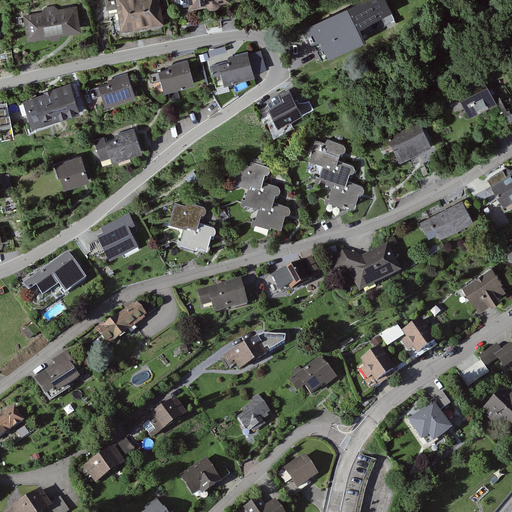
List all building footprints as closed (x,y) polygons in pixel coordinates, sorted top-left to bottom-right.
[(166,24),(161,0),(117,0),(123,32),(166,24)] [(233,3),(232,0),(178,0),(179,2),(188,0),(191,0),(194,10),(233,3)] [(369,39),(367,36),(382,28),(384,32),(397,25),(384,0),(366,0),(326,21),(328,25),(318,30),(317,28),(307,33),(322,63),(369,39)] [(28,42),(48,39),(52,42),(59,40),(61,37),(81,33),(77,7),(59,10),(54,6),(45,7),(42,13),(23,16),(28,42)] [(257,77),(251,55),(222,63),(228,86),(257,77)] [(197,86),(190,61),(170,67),(171,70),(161,73),(168,95),(197,86)] [(101,96),(106,110),(136,100),(127,74),(108,81),(109,85),(90,91),(93,99),(101,96)] [(32,131),(80,115),(70,84),(43,93),(44,95),(23,102),(32,131)] [(464,109),(470,120),(497,105),(488,88),(460,102),(464,109)] [(455,113),(464,109),(460,102),(459,100),(450,104),(455,113)] [(311,101),(303,103),(305,113),(313,112),(311,101)] [(0,130),(12,128),(7,103),(0,104),(0,130)] [(273,115),(282,136),(309,123),(299,103),(273,115)] [(434,148),(422,124),(391,139),(402,163),(434,148)] [(145,153),(136,130),(98,145),(106,167),(145,153)] [(346,147),(330,142),(329,145),(319,142),(313,161),(327,166),(322,181),(336,185),(331,200),(358,208),(365,187),(353,183),(358,168),(341,162),(346,147)] [(92,181),(83,156),(58,165),(67,189),(92,181)] [(261,168),(242,163),(237,183),(250,186),(246,204),(260,208),(256,223),(286,231),(292,208),(279,205),(283,189),(268,185),(273,167),(262,164),(261,168)] [(511,204),(511,172),(511,173),(511,174),(511,176),(495,186),(508,207),(511,204)] [(475,223),(465,202),(423,222),(429,233),(439,228),(444,238),(475,223)] [(189,207),(178,204),(172,225),(186,229),(182,245),(210,252),(216,228),(204,225),(208,208),(190,203),(189,207)] [(137,224),(132,214),(115,224),(118,228),(97,239),(109,262),(141,245),(131,228),(137,224)] [(0,244),(8,243),(4,225),(0,226),(0,244)] [(350,276),(359,295),(401,275),(387,246),(362,258),(342,250),(335,270),(350,276)] [(88,280),(70,254),(27,285),(32,292),(39,287),(46,297),(62,285),(68,294),(88,280)] [(325,275),(315,256),(274,276),(282,293),(291,288),(292,291),(325,275)] [(511,292),(494,269),(468,288),(484,311),(511,292)] [(250,306),(243,281),(200,292),(204,309),(214,307),(216,314),(250,306)] [(150,319),(139,305),(99,333),(110,347),(150,319)] [(439,343),(424,321),(406,333),(410,339),(406,341),(413,352),(417,349),(421,355),(439,343)] [(405,337),(397,323),(380,333),(389,347),(405,337)] [(41,334),(34,326),(26,333),(32,341),(41,334)] [(264,335),(259,338),(259,337),(224,358),(230,367),(234,364),(240,374),(270,356),(269,355),(285,346),(286,340),(281,339),(264,335)] [(511,366),(511,345),(504,352),(500,346),(483,358),(491,369),(501,361),(507,369),(511,366)] [(398,370),(383,348),(364,362),(367,366),(362,370),(369,380),(373,377),(378,384),(398,370)] [(58,398),(80,383),(69,366),(73,363),(67,354),(52,364),(55,368),(34,382),(46,401),(56,394),(58,398)] [(327,390),(337,382),(320,359),(288,382),(297,393),(303,389),(311,399),(326,388),(327,390)] [(511,395),(506,390),(486,411),(497,421),(502,416),(511,426),(511,395)] [(453,405),(445,393),(432,402),(435,407),(412,423),(431,450),(458,432),(443,411),(453,405)] [(273,416),(260,397),(253,402),(255,404),(246,410),(246,415),(241,419),(251,435),(260,429),(264,428),(266,425),(266,421),(273,416)] [(189,416),(179,400),(143,424),(154,440),(189,416)] [(12,408),(7,401),(0,405),(0,406),(4,413),(12,408)] [(0,442),(27,426),(17,409),(0,418),(0,442)] [(139,452),(131,440),(86,470),(98,487),(129,466),(126,460),(139,452)] [(320,476),(307,457),(300,462),(286,471),(299,490),(320,476)] [(223,483),(208,461),(183,477),(197,500),(223,483)] [(52,507),(44,493),(13,511),(52,511),(54,511),(53,511),(70,511),(63,500),(52,507)] [(168,511),(164,505),(163,506),(157,498),(144,506),(146,509),(141,511),(168,511)] [(268,508),(262,499),(246,509),(247,511),(284,511),(278,502),(268,508)]
